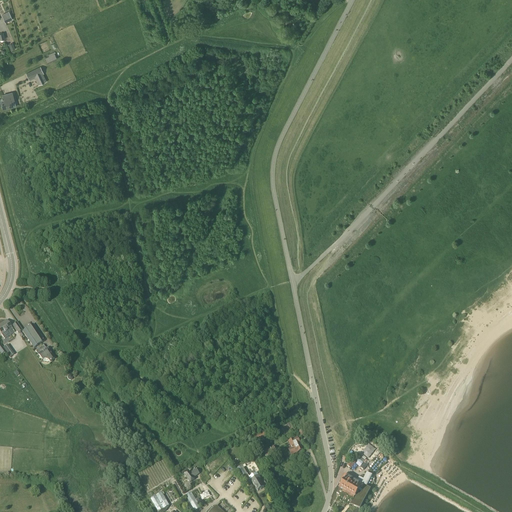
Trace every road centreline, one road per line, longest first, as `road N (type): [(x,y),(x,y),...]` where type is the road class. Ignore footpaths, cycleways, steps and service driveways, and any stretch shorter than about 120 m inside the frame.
road 1 (unclassified): [(292,281),(511,59)]
road 2 (unclassified): [(292,281),(272,181),(275,154),(351,0)]
road 3 (track): [(377,0),(290,178),(301,276)]
road 4 (unclassified): [(323,511),(330,468),(292,281)]
